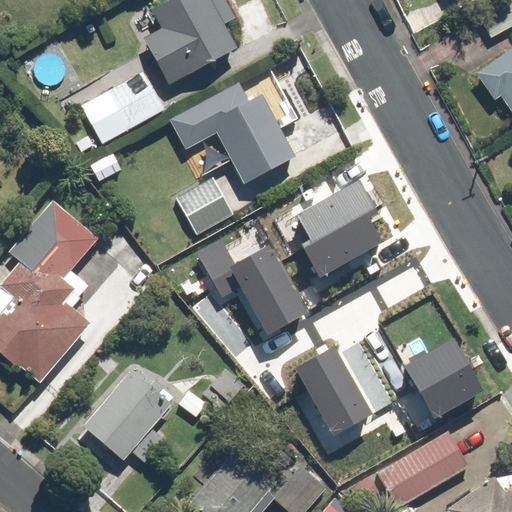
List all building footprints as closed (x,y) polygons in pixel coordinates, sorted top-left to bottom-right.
[(162,28),(140,40),(167,88),(233,51),(220,28),(233,21),(221,0),(171,0),(152,11),(162,28)] [(511,25),(511,47),(473,75),(492,101),(497,98),(510,115),(511,113),(511,0),(471,0),(465,5),(491,40),(511,25)] [(272,66),(166,121),(182,152),(215,135),(242,188),(292,162),(275,130),(299,118),(272,66)] [(143,72),(78,107),(100,147),(165,111),(143,72)] [(0,163),(26,187),(54,155),(25,129),(0,156),(0,163)] [(113,153),(90,164),(98,181),(121,169),(113,153)] [(210,177),(175,196),(196,236),(231,217),(210,177)] [(296,242),(318,279),(381,242),(367,218),(377,212),(357,179),(296,215),(308,235),(296,242)] [(97,239),(51,200),(7,252),(18,261),(0,281),(0,355),(36,386),(88,326),(70,310),(87,291),(67,273),(97,239)] [(239,289),(264,336),(307,313),(271,246),(234,266),(221,241),(199,252),(223,298),(239,289)] [(364,310),(329,331),(345,356),(380,335),(364,310)] [(406,365),(435,415),(484,387),(456,337),(406,365)] [(297,369),(333,435),(373,412),(337,347),(297,369)] [(249,381),(227,362),(201,392),(223,411),(249,381)] [(174,401),(135,367),(81,428),(120,462),(129,452),(143,464),(163,441),(150,429),(174,401)] [(283,511),(305,511),(325,489),(274,447),(255,470),(209,431),(183,463),(205,482),(185,507),(190,511),(263,511),(272,502),(283,511)] [(445,431),(376,472),(398,508),(466,467),(445,431)] [(493,478),(446,510),(447,511),(511,511),(511,480),(501,489),(493,478)]
